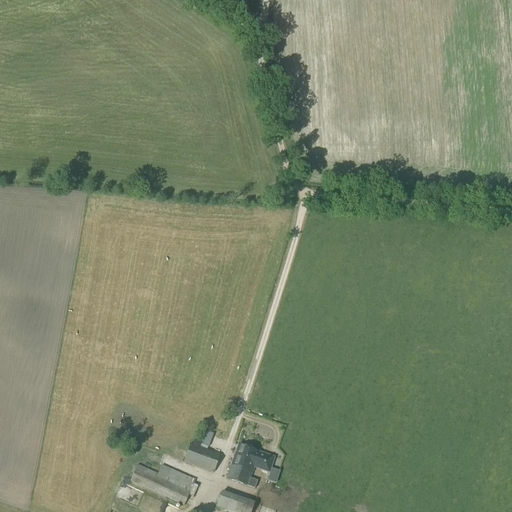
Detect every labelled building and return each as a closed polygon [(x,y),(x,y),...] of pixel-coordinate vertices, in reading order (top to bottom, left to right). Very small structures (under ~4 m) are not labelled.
[(217,425),(228,390),(214,385),(203,420),(217,425)] [(190,445),(183,463),(212,474),(219,457),(206,451),(212,435),(203,432),(197,448),(190,445)] [(250,479),(254,468),(269,473),(274,458),(238,446),(226,480),(254,489),(256,482),(250,479)] [(136,466),(129,482),(184,507),(189,495),(193,497),(198,487),(193,485),(195,481),(162,466),(158,475),(136,466)] [(221,492),(216,508),(226,511),(251,511),(254,504),(221,492)] [(153,510),(158,500),(150,496),(145,507),(153,510)] [(160,511),(165,504),(159,500),(153,511),(160,511)]
